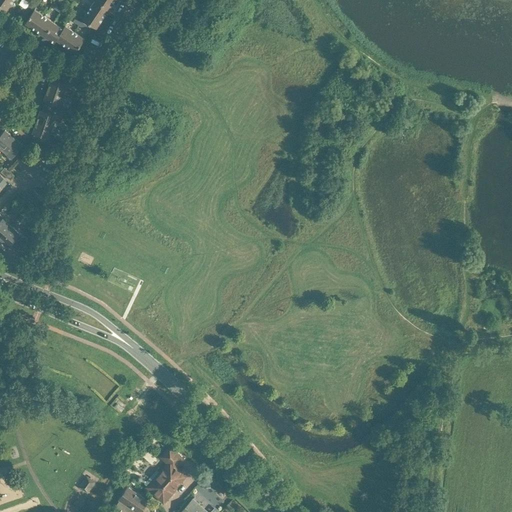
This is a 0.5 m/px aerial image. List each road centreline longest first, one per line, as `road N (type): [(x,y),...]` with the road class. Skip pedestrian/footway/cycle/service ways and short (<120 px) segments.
road 1 (tertiary): [(282,511),(218,430),(133,350)]
road 2 (tertiary): [(133,350),(95,315),(0,274)]
road 3 (tertiary): [(0,285),(133,350)]
road 4 (residential): [(46,58),(92,70),(134,0)]
